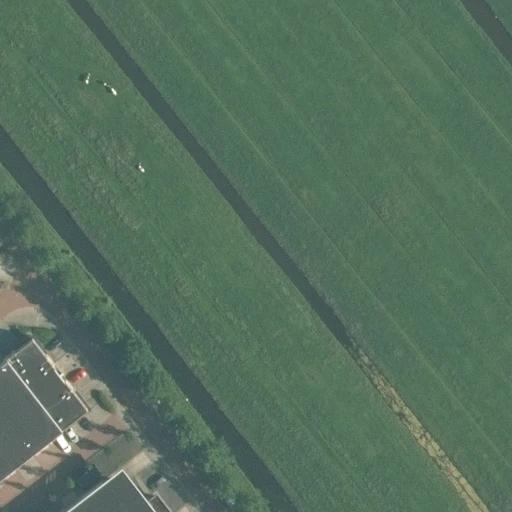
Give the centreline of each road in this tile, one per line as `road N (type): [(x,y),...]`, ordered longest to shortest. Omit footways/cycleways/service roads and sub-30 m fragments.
road 1 (unclassified): [(138,401),(0,505)]
road 2 (unclassified): [(138,401),(40,276)]
road 3 (unclassified): [(223,511),(138,401)]
